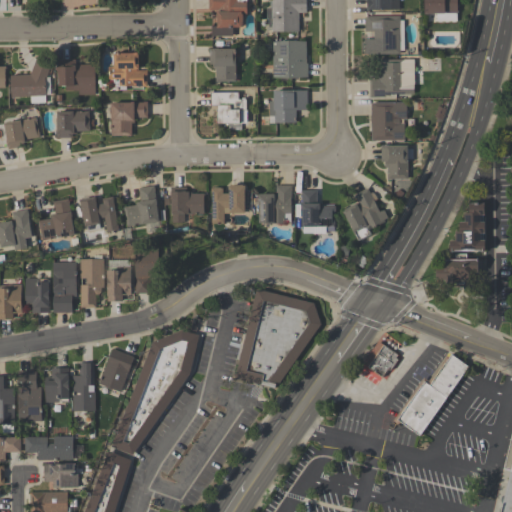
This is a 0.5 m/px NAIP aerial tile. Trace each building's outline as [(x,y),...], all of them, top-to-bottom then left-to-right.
[(245,0),(245,13),(242,13),(242,25),(240,25),(240,27),(232,27),(232,36),(210,36),(210,26),(216,26),(216,10),(207,10),(207,0),(245,0)] [(305,0),(305,12),(298,12),(298,32),(271,32),(271,27),(268,27),(268,19),(266,19),(266,8),(271,8),(271,0),(305,0)] [(365,9),(365,0),(398,0),(398,9),(365,9)] [(453,22),(452,22),(451,21),(449,21),(448,21),(447,22),(446,22),(445,22),(444,21),(443,21),(442,21),(441,21),(440,22),(439,22),(438,22),(437,21),(436,21),(436,13),(424,13),(424,0),(456,0),(456,21),(455,21),(454,22),(453,22)] [(364,16),(399,16),(399,20),(403,20),(403,50),(399,50),(399,54),(364,54),(364,39),(373,39),(373,31),(364,31),(364,16)] [(272,77),(271,42),(288,40),(305,41),(305,63),(307,63),(307,77),(288,79),(272,77)] [(235,49),(235,82),(215,82),(215,69),(212,69),(212,64),(208,64),(208,48),(216,48),(216,49),(235,49)] [(109,87),(109,79),(108,79),(107,67),(112,67),(112,65),(111,64),(110,55),(112,54),(112,53),(137,53),(137,69),(135,69),(135,71),(146,70),(146,87),(142,87),(142,86),(125,86),(125,89),(119,89),(119,87),(109,87)] [(10,76),(29,75),(36,58),(41,59),(41,61),(48,64),(49,62),(53,64),(49,74),(47,73),(44,82),(45,83),(45,88),(45,102),(30,103),(29,97),(10,97),(10,91),(9,91),(9,85),(10,85),(10,76)] [(64,86),(58,86),(58,71),(56,71),(56,59),(75,59),(75,65),(94,65),(94,95),(78,95),(78,91),(64,91),(64,86)] [(385,97),(369,97),(368,78),(377,78),(377,59),(413,59),(413,94),(385,94),(385,97)] [(306,110),(295,110),(295,123),(273,123),(273,116),(268,116),(268,101),(272,101),(272,90),(306,90),(306,110)] [(210,92),(238,92),(238,99),(241,99),(241,98),(245,98),(245,99),(245,110),(246,110),(246,123),(216,124),(216,106),(210,106),(210,92)] [(110,103),(129,103),(129,102),(133,102),(142,102),(146,102),(146,118),(133,118),(133,123),(130,123),(131,136),(125,136),(110,136),(110,114),(109,114),(109,108),(110,108),(110,103)] [(370,102),(405,102),(406,119),(402,119),(402,123),(404,123),(404,140),(370,140),(370,102)] [(71,138),(55,138),(55,130),(56,130),(56,111),(88,111),(89,126),(89,131),(76,131),(76,134),(71,134),(71,138)] [(3,123),(35,117),(38,132),(39,137),(26,139),(27,142),(21,143),(22,147),(7,149),(5,141),(6,140),(3,123)] [(406,146),(406,149),(412,149),(412,159),(406,159),(406,179),(390,179),(390,180),(386,180),(386,167),(383,167),(383,161),(380,161),(380,145),(388,145),(388,146),(406,146)] [(244,186),(244,189),(244,213),(223,213),(223,222),(211,222),(211,193),(210,193),(210,188),(212,188),(219,187),(219,188),(222,188),(222,193),(228,193),(228,189),(227,189),(227,186),(229,186),(229,185),(241,185),(242,186),(244,186)] [(291,185),(291,191),(290,191),(290,213),(290,224),(257,224),(257,201),(257,194),(273,194),(273,195),(275,195),(275,185),(291,185)] [(122,207),(135,205),(134,202),(140,201),(138,188),(153,186),(154,191),(153,191),(155,199),(156,205),(155,205),(158,222),(126,227),(124,211),(123,211),(122,207)] [(169,187),(186,187),(186,192),(188,192),(191,192),(191,194),(204,194),(204,198),(203,198),(203,214),(183,214),(183,223),(171,223),(171,214),(170,214),(170,200),(169,200),(169,187)] [(341,210),(357,203),(353,195),(367,188),(369,193),(371,192),(374,195),(377,199),(373,201),(378,211),(383,209),(387,218),(383,219),(384,221),(367,229),(370,235),(356,241),(343,214),(343,215),(341,210)] [(316,190),(316,203),(321,203),(321,206),(334,206),(335,211),(334,211),(334,227),(333,227),(333,231),(326,231),(326,226),(325,226),(325,234),(312,234),(312,233),(302,233),(302,227),(301,227),(301,208),(300,208),(300,204),(301,203),(300,190),(316,190)] [(106,233),(103,217),(98,218),(99,224),(84,226),(80,203),(79,203),(78,200),(95,197),(96,200),(95,201),(96,205),(102,204),(101,199),(111,197),(118,231),(106,233)] [(52,201),(68,199),(74,236),(41,241),(39,226),(38,226),(37,221),(50,219),(49,216),(54,215),(52,201)] [(449,240),(454,240),(454,231),(458,231),(458,222),(464,222),(464,213),(468,213),(468,203),(483,203),(484,215),(479,215),(479,222),(484,222),(484,233),(480,233),(480,240),(484,240),(484,252),(480,252),(480,251),(453,251),(453,253),(449,253),(449,240)] [(31,237),(24,238),(26,249),(14,251),(13,245),(0,248),(0,223),(11,221),(12,223),(13,223),(11,212),(27,209),(28,216),(31,237)] [(134,293),(134,250),(157,250),(157,279),(149,279),(149,293),(134,293)] [(436,280),(436,267),(444,267),(444,259),(454,259),(454,254),(466,254),(466,259),(482,259),(482,287),(456,287),(456,283),(445,283),(445,280),(436,280)] [(103,259),(103,288),(100,288),(100,292),(97,295),(95,295),(95,308),(80,308),(80,285),(86,285),(86,279),(79,279),(79,259),(103,259)] [(52,263),(75,262),(75,297),(71,297),(71,313),(52,313),(52,263)] [(105,301),(105,271),(115,271),(115,267),(130,267),(130,295),(121,295),(121,301),(105,301)] [(48,313),(30,313),(30,304),(24,304),(24,278),(38,278),(38,282),(48,282),(48,313)] [(0,320),(0,289),(6,289),(6,285),(20,285),(20,313),(12,313),(12,320),(0,320)] [(257,289),(314,302),(322,325),(277,393),(236,383),(257,289)] [(152,340),(183,331),(201,336),(192,374),(136,458),(110,447),(152,340)] [(378,340),(401,356),(384,380),(362,364),(378,340)] [(133,357),(119,392),(97,384),(111,349),(133,357)] [(469,367),(421,436),(396,419),(444,350),(469,367)] [(72,376),(78,376),(78,363),(93,363),(93,392),(94,392),(94,411),(72,411),(72,376)] [(44,403),(44,377),(50,377),(50,368),(68,368),(68,399),(58,399),(58,403),(44,403)] [(17,421),(17,371),(36,371),(36,387),(40,387),(40,421),(17,421)] [(0,425),(0,376),(6,376),(6,389),(13,389),(13,425),(12,425),(12,430),(1,430),(1,425),(0,425)] [(511,511),(485,511),(511,406),(511,511)] [(4,461),(0,461),(0,437),(19,437),(19,452),(4,452),(4,461)] [(72,461),(36,461),(36,453),(24,453),(24,437),(46,437),(46,444),(52,444),(52,437),(71,437),(72,461)] [(85,511),(109,452),(135,462),(115,511),(85,511)] [(76,465),(76,473),(77,473),(77,488),(52,488),(52,482),(42,482),(42,464),(55,464),(55,465),(64,465),(64,464),(73,464),(73,465),(76,465)] [(66,492),(66,507),(69,507),(69,511),(29,511),(29,492),(66,492)]
